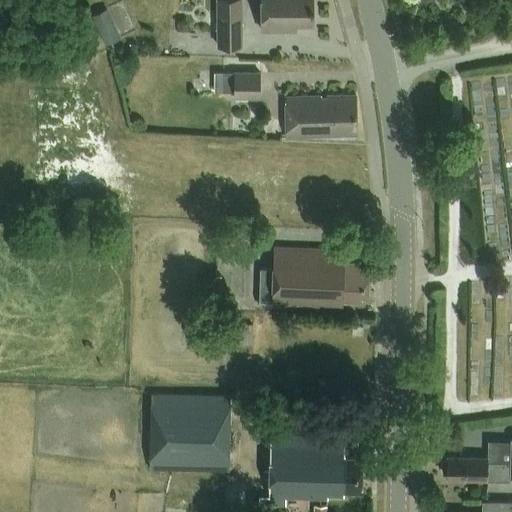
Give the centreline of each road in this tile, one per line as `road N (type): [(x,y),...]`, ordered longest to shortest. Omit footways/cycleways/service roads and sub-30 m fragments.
road 1 (tertiary): [(395,511),(401,217),(383,69)]
road 2 (unclassified): [(383,69),(511,48)]
